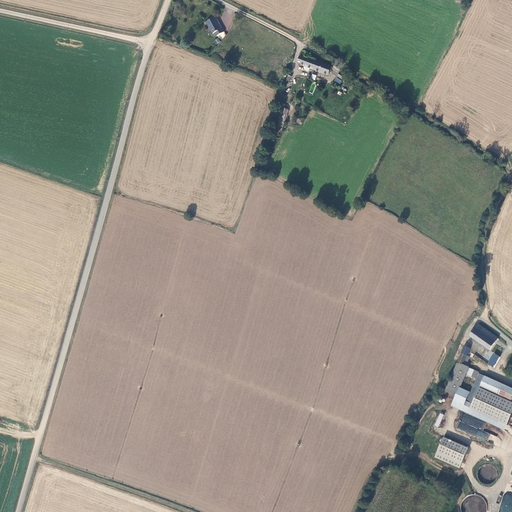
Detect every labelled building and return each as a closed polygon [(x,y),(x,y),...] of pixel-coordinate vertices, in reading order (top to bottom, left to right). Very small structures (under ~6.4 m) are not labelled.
[(221,28),(214,16),(206,21),(213,33),(215,32),(217,35),(224,31),(222,27),(221,28)] [(329,75),(332,67),(321,63),(305,57),(305,58),(299,56),(297,62),(305,66),(305,67),(329,75)] [(340,71),(337,75),(345,80),(348,75),(340,71)] [(287,110),(277,106),(276,112),(285,115),(287,110)] [(486,352),(488,353),(493,346),(497,341),(476,328),(469,339),(486,352)] [(480,362),(489,369),(495,360),(493,359),(499,351),(493,346),(488,353),(486,352),(480,362)] [(463,350),(456,366),(455,366),(445,392),(453,396),(463,376),(464,372),(460,370),(461,368),(463,369),(468,361),(465,360),(468,352),(463,350)] [(476,376),(476,375),(468,372),(467,373),(464,372),(463,376),(473,381),(474,381),(476,376)] [(476,376),(474,381),(473,381),(467,394),(476,398),(477,396),(476,396),(484,379),(476,376)] [(463,414),(501,432),(506,428),(511,414),(511,412),(506,411),(511,398),(511,392),(484,379),(476,396),(477,396),(476,398),(467,394),(463,401),(455,397),(451,407),(459,411),(458,412),(463,414)] [(444,395),(441,392),(434,400),(437,403),(444,395)] [(434,426),(438,427),(443,414),(439,413),(434,426)] [(466,451),(442,439),(433,459),(457,470),(466,451)] [(486,511),(484,494),(462,497),(463,511),(486,511)] [(511,511),(511,496),(503,494),(498,511),(511,511)]
